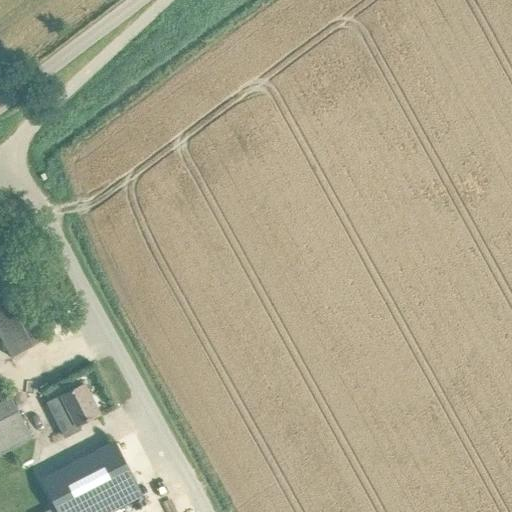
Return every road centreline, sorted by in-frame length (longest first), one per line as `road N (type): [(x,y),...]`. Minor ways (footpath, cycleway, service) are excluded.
road 1 (unclassified): [(207,511),(10,152)]
road 2 (unclassified): [(10,152),(162,0)]
road 3 (unclassified): [(0,105),(142,0)]
